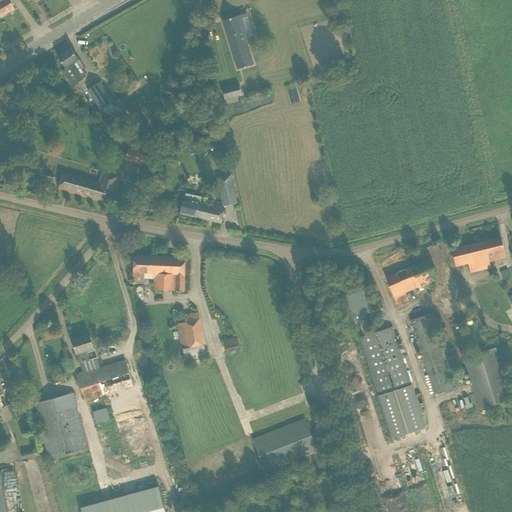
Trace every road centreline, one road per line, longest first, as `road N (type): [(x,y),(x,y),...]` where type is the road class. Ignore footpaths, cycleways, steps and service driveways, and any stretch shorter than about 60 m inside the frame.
road 1 (unclassified): [(358,511),(287,250)]
road 2 (residential): [(287,250),(367,250),(511,207)]
road 3 (residential): [(108,222),(287,250)]
road 4 (residential): [(0,351),(108,222)]
road 5 (tertiary): [(114,0),(0,67)]
